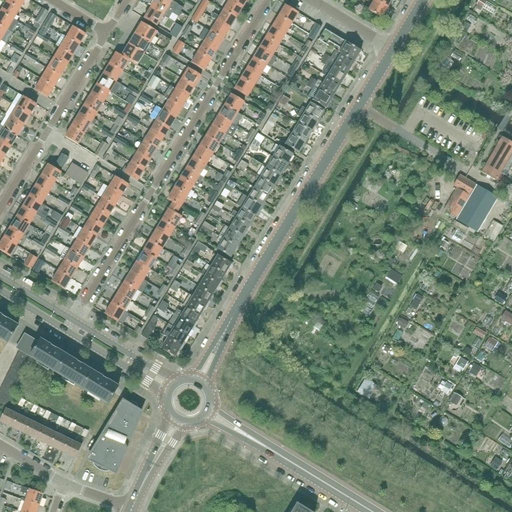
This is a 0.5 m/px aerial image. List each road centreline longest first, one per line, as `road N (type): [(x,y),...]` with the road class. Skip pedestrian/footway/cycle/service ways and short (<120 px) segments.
road 1 (residential): [(266,0),(74,321)]
road 2 (tertiary): [(224,333),(393,50)]
road 3 (residential): [(0,210),(104,32)]
